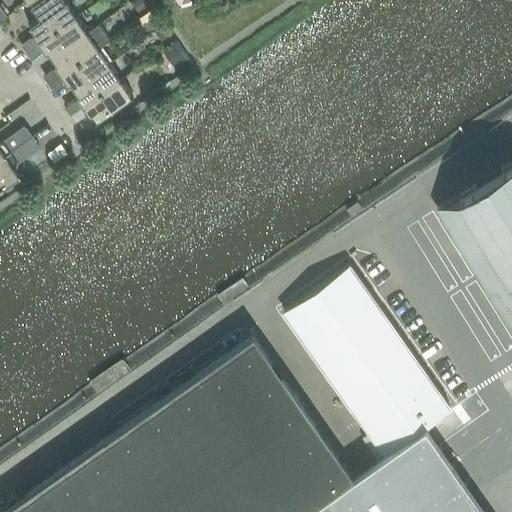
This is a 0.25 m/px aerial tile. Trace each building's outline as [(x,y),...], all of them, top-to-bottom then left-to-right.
[(77,14),(66,0),(33,0),(30,3),(39,16),(28,23),(33,30),(31,31),(33,34),(22,41),(27,49),(77,14)] [(51,55),(88,29),(77,14),(27,49),(32,57),(43,49),(45,51),(47,50),(51,55)] [(49,80),(99,45),(109,38),(98,22),(88,29),(51,55),(55,61),(53,63),(55,65),(43,73),(49,80)] [(73,87),(110,61),(99,45),(49,80),(55,88),(66,80),(67,82),(69,81),(73,87)] [(71,112),(121,77),(110,61),(73,87),(77,93),(75,94),(77,97),(66,104),(71,112)] [(96,119),(133,93),(121,77),(71,112),(77,120),(88,112),(89,114),(91,112),(96,119)] [(0,156),(32,134),(24,123),(2,139),(0,138),(0,156)] [(32,134),(0,156),(0,186),(21,172),(16,166),(17,161),(40,145),(32,134)] [(511,332),(511,161),(436,208),(511,332)] [(449,406),(349,264),(283,310),(383,452),(424,423),(449,406)] [(294,511),(350,473),(252,335),(0,511),(294,511)] [(487,511),(424,423),(383,452),(350,473),(294,511),(487,511)]
